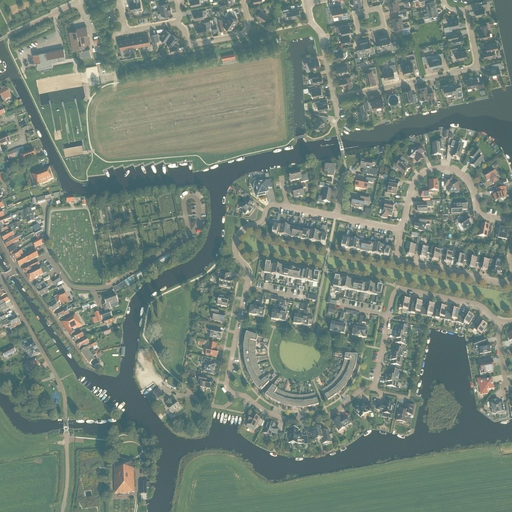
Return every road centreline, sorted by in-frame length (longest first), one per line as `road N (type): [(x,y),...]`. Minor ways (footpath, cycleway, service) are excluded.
road 1 (unclassified): [(62,511),(63,392),(0,280)]
road 2 (residential): [(18,270),(45,255),(71,287),(103,290),(187,237)]
road 3 (residential): [(400,230),(413,183),(437,168),(467,178),(478,213),(511,222)]
road 4 (residential): [(372,387),(308,420),(268,413),(233,393)]
road 5 (residential): [(475,65),(334,99)]
road 6 (residential): [(502,323),(477,305),(404,289),(392,296),(388,316)]
road 7 (residential): [(245,287),(248,272),(233,247),(239,231),(261,221),(269,205),(287,206)]
